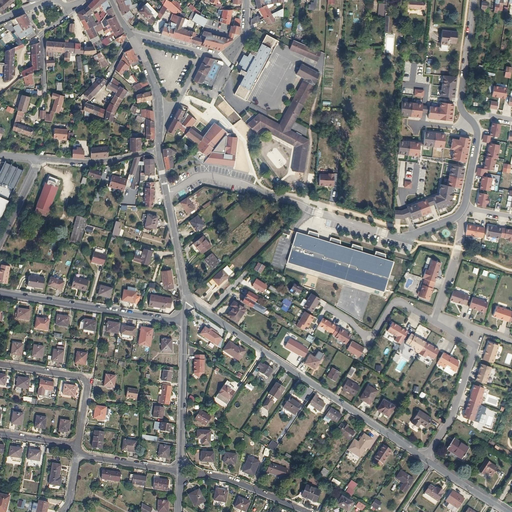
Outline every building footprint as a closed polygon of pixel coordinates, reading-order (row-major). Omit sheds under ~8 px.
[(2,0),(0,2),(0,3),(5,9),(14,0),(2,0)] [(105,11),(110,8),(106,0),(105,0),(93,0),(87,6),(92,11),(98,7),(100,5),(104,12),(101,14),(99,16),(101,17),(100,18),(101,20),(106,13),(105,11)] [(115,0),(117,3),(122,16),(129,10),(135,9),(137,6),(136,3),(131,5),(129,6),(128,5),(131,4),(129,0),(125,0),(124,0),(115,0)] [(162,5),(166,9),(172,13),(176,14),(178,10),(173,5),(170,3),(165,0),(162,5)] [(173,5),(178,10),(180,12),(182,10),(179,7),(180,6),(174,0),(170,3),(173,5)] [(265,5),(267,5),(266,2),(263,2),(262,0),(254,0),(257,9),(258,9),(265,5)] [(424,1),(407,0),(406,9),(424,10),(424,1)] [(150,25),(155,17),(157,14),(146,3),(137,12),(145,21),(146,21),(150,25)] [(258,9),(263,19),(271,15),(269,11),(273,9),(271,4),(267,5),(265,5),(258,9)] [(166,9),(162,5),(157,14),(155,17),(160,19),(166,9)] [(92,27),(92,28),(96,26),(94,24),(89,14),(92,11),(87,6),(83,11),(83,10),(76,14),(80,22),(87,18),(92,27)] [(116,39),(123,34),(121,30),(114,17),(114,16),(110,8),(105,11),(106,13),(101,20),(101,21),(100,22),(101,23),(99,24),(97,25),(96,26),(92,28),(95,33),(102,29),(105,34),(108,32),(110,35),(113,34),(116,39)] [(129,10),(122,16),(124,19),(126,21),(133,16),(129,10)] [(229,25),(232,10),(218,10),(217,15),(221,15),(220,19),(222,19),(221,23),(229,25)] [(100,22),(101,21),(96,11),(93,13),(97,22),(99,24),(101,23),(100,22)] [(189,19),(203,27),(207,20),(199,16),(197,15),(196,14),(195,14),(193,12),(189,19)] [(174,27),(182,29),(183,27),(186,28),(188,21),(184,19),(183,19),(184,15),(180,13),(174,27)] [(27,40),(36,35),(32,27),(24,14),(14,19),(17,24),(13,27),(20,39),(25,36),(27,40)] [(164,23),(160,35),(171,38),(174,27),(178,17),(173,15),(170,23),(170,25),(164,23)] [(271,15),(263,19),(267,26),(274,22),(271,15)] [(257,16),(250,20),(250,26),(260,21),(257,16)] [(80,22),(85,31),(92,27),(87,18),(80,22)] [(229,32),(233,33),(238,34),(240,26),(233,25),(232,26),(230,25),(229,32)] [(94,48),(98,46),(102,43),(100,42),(97,36),(96,36),(95,33),(92,28),(92,27),(85,31),(91,42),(93,45),(94,48)] [(182,29),(174,27),(171,38),(181,40),(192,44),(194,37),(195,33),(182,29)] [(451,42),(450,43),(455,44),(457,32),(441,30),(440,45),(441,45),(440,48),(442,50),(446,50),(447,49),(447,45),(448,45),(448,43),(448,42),(451,42)] [(203,40),(200,46),(208,48),(220,51),(232,40),(227,39),(210,35),(210,34),(202,32),(201,35),(204,37),(203,40)] [(112,41),(116,39),(113,34),(110,35),(105,38),(109,44),(112,41)] [(123,34),(116,39),(112,41),(116,44),(115,46),(119,48),(125,36),(123,34)] [(242,66),(240,70),(238,73),(243,76),(234,94),(246,101),(277,41),(266,35),(256,53),(250,50),(249,54),(247,57),(243,55),(238,64),(242,66)] [(194,37),(192,44),(200,46),(203,40),(199,39),(194,37)] [(24,41),(25,40),(26,40),(25,38),(20,41),(18,38),(15,40),(18,46),(21,44),(24,43),(24,41)] [(102,43),(104,47),(109,44),(105,38),(100,42),(102,43)] [(317,62),(321,52),(311,48),(305,45),(294,41),(293,40),(289,50),(317,62)] [(52,58),(53,58),(53,52),(53,45),(54,42),(46,42),(45,49),(45,52),(45,56),(51,56),(52,58)] [(63,53),(64,43),(54,42),(53,45),(53,52),(55,52),(55,54),(59,55),(59,53),(63,53)] [(21,76),(22,78),(26,75),(31,74),(33,73),(32,71),(40,70),(40,57),(39,43),(30,46),(31,47),(32,67),(20,72),(20,74),(19,75),(20,76),(21,76)] [(21,44),(18,46),(12,49),(6,51),(5,51),(4,64),(4,66),(3,82),(8,82),(12,79),(12,76),(12,75),(14,75),(14,70),(13,70),(13,63),(14,52),(18,50),(23,48),(21,44)] [(64,53),(63,62),(69,62),(69,60),(75,60),(74,56),(75,54),(78,54),(79,47),(80,44),(69,44),(68,53),(64,53)] [(123,53),(130,65),(130,64),(131,67),(138,63),(131,49),(123,53)] [(106,61),(100,52),(95,55),(97,59),(101,70),(108,65),(106,61)] [(124,64),(128,67),(130,65),(122,55),(120,60),(124,64)] [(209,67),(213,60),(205,57),(201,64),(201,63),(197,71),(192,81),(201,84),(205,75),(206,76),(210,68),(209,67)] [(120,60),(115,71),(120,76),(122,73),(125,70),(126,71),(128,68),(128,67),(124,64),(120,60)] [(52,72),(54,72),(53,61),(51,61),(45,61),(46,67),(52,67),(52,72)] [(300,137),(295,134),(289,131),(319,74),(301,64),(296,74),(304,79),(279,125),(258,114),(247,125),(255,133),(260,128),(295,147),(292,171),(303,173),(308,141),(300,137)] [(26,75),(22,78),(25,87),(27,86),(28,87),(29,88),(32,87),(33,86),(33,85),(31,74),(26,75)] [(94,82),(100,88),(103,85),(105,84),(106,81),(102,79),(103,77),(101,76),(98,79),(94,82)] [(451,98),(454,98),(456,81),(456,77),(442,76),(440,96),(448,97),(451,98)] [(91,85),(98,91),(100,88),(94,82),(98,79),(97,78),(97,77),(94,78),(91,79),(90,79),(91,85)] [(118,88),(119,87),(120,85),(111,78),(109,82),(118,88)] [(111,95),(113,96),(118,88),(109,82),(105,88),(113,92),(111,95)] [(86,98),(88,101),(98,91),(91,85),(85,91),(81,96),(85,99),(86,98)] [(506,88),(493,86),(491,96),(505,99),(506,88)] [(109,103),(117,107),(123,97),(124,95),(126,96),(128,92),(119,87),(118,88),(113,96),(109,103)] [(135,95),(136,101),(136,103),(140,103),(151,100),(150,91),(135,95)] [(49,116),(47,122),(51,122),(54,113),(60,114),(61,112),(58,111),(63,97),(57,95),(52,94),(51,96),(55,97),(51,110),(49,116)] [(17,111),(23,113),(25,113),(29,98),(21,96),(17,111)] [(422,104),(400,101),(400,115),(420,118),(421,113),(422,105),(422,104)] [(498,102),(490,101),(489,108),(497,109),(498,102)] [(92,114),(94,107),(85,104),(84,103),(83,109),(83,111),(84,111),(89,113),(92,114)] [(106,112),(104,121),(109,122),(114,123),(116,120),(112,119),(114,114),(117,107),(109,103),(105,111),(106,112)] [(451,121),(453,104),(450,104),(448,103),(440,103),(439,108),(429,106),(428,113),(428,118),(451,121)] [(429,106),(422,105),(421,113),(428,113),(429,106)] [(130,108),(128,112),(131,113),(134,115),(137,108),(132,106),(130,108)] [(173,118),(174,118),(179,123),(177,127),(185,134),(188,131),(186,129),(180,124),(184,119),(183,119),(181,117),(182,114),(183,112),(178,109),(173,118)] [(142,118),(153,122),(152,112),(145,110),(142,110),(142,118)] [(17,111),(13,124),(17,124),(14,131),(30,137),(31,135),(32,131),(33,130),(18,125),(21,117),(22,117),(23,113),(17,111)] [(143,133),(143,135),(145,135),(145,139),(153,139),(153,122),(142,118),(137,116),(135,119),(141,122),(141,121),(143,121),(145,122),(145,133),(143,133)] [(180,124),(186,129),(188,131),(190,128),(196,121),(189,116),(187,119),(184,117),(183,119),(184,119),(180,124)] [(179,123),(174,118),(167,132),(173,135),(177,127),(179,123)] [(500,124),(491,123),(490,132),(489,135),(490,136),(497,137),(500,124)] [(193,156),(203,163),(227,166),(227,163),(234,164),(236,137),(233,137),(230,137),(230,134),(226,133),(226,132),(215,124),(213,127),(211,125),(202,138),(197,145),(194,148),(198,151),(193,156)] [(188,131),(185,134),(184,135),(197,145),(202,138),(190,128),(188,131)] [(53,138),(58,139),(61,139),(61,140),(66,141),(67,130),(53,129),(53,138)] [(444,134),(424,132),(423,143),(422,146),(443,148),(444,134)] [(458,140),(452,139),(450,149),(453,150),(451,160),(465,162),(467,152),(469,139),(459,137),(458,140)] [(129,138),(129,153),(140,151),(140,139),(129,138)] [(419,143),(398,140),(397,154),(401,154),(407,155),(417,156),(419,145),(419,143)] [(499,145),(488,143),(486,156),(495,158),(496,158),(499,145)] [(90,149),(90,159),(108,157),(108,147),(90,149)] [(72,150),(72,158),(83,159),(83,151),(81,151),(81,148),(77,148),(76,149),(76,151),(72,150)] [(171,155),(162,156),(165,170),(171,168),(173,166),(171,155)] [(485,156),(483,169),(484,169),(493,171),(495,158),(486,156),(485,156)] [(139,157),(133,159),(128,175),(133,176),(134,175),(137,165),(138,162),(139,157)] [(412,168),(407,169),(407,162),(400,162),(400,169),(406,169),(407,175),(412,175),(412,168)] [(22,171),(4,163),(0,171),(0,185),(11,190),(12,188),(13,189),(22,171)] [(144,175),(147,175),(153,175),(153,165),(144,165),(144,173),(144,175)] [(438,195),(427,199),(430,206),(434,204),(436,210),(450,205),(453,187),(460,188),(462,178),(464,168),(450,166),(446,186),(440,185),(438,195)] [(94,168),(93,168),(92,171),(88,169),(87,175),(100,179),(101,173),(98,172),(99,169),(94,168)] [(319,174),(318,186),(324,186),(324,185),(327,185),(327,186),(332,186),(333,174),(328,174),(327,175),(319,174)] [(134,186),(135,186),(135,184),(134,184),(134,182),(135,182),(136,178),(133,176),(128,175),(119,206),(126,206),(127,200),(124,200),(127,189),(128,190),(129,186),(133,187),(134,186)] [(123,191),(126,180),(111,176),(108,187),(123,191)] [(482,177),(481,176),(479,189),(489,191),(491,178),(482,177)] [(46,184),(56,187),(58,181),(49,177),(46,184)] [(56,187),(46,184),(45,183),(34,212),(45,216),(57,188),(56,187)] [(153,183),(145,183),(145,188),(144,188),(144,201),(145,201),(145,207),(149,208),(153,208),(153,202),(154,202),(154,189),(153,189),(153,183)] [(0,216),(7,202),(6,201),(11,190),(0,185),(0,216)] [(487,195),(478,193),(476,206),(484,207),(485,203),(487,203),(488,199),(486,198),(487,195)] [(194,209),(186,198),(179,203),(187,214),(194,209)] [(425,199),(406,207),(406,208),(409,216),(411,220),(430,212),(428,206),(425,199)] [(400,211),(398,210),(402,219),(409,216),(406,208),(400,211)] [(398,210),(394,210),(393,218),(402,219),(398,210)] [(86,217),(79,215),(79,217),(76,216),(70,240),(70,241),(75,242),(76,241),(80,242),(86,217)] [(157,217),(147,215),(144,229),(150,230),(150,228),(154,228),(157,217)] [(197,216),(189,222),(190,224),(189,225),(191,227),(192,226),(196,232),(199,229),(200,230),(202,228),(201,227),(204,226),(201,222),(202,221),(200,218),(199,219),(197,216)] [(115,221),(112,235),(118,237),(120,230),(117,229),(119,223),(115,221)] [(483,228),(466,225),(464,235),(482,238),(483,228)] [(499,237),(501,228),(487,225),(485,235),(499,237)] [(511,230),(501,228),(499,237),(507,239),(506,241),(511,241),(511,240),(511,239),(511,230)] [(306,235),(295,232),(286,262),(383,292),(393,262),(385,259),(385,254),(375,251),(373,256),(361,252),(361,247),(352,244),(350,249),(340,246),(340,240),(330,237),(328,242),(318,239),(318,234),(308,231),(306,235)] [(193,244),(201,254),(210,246),(202,236),(193,244)] [(151,252),(145,250),(143,250),(141,257),(138,257),(139,251),(136,250),(133,260),(148,265),(151,252)] [(90,262),(102,265),(105,255),(93,251),(90,262)] [(219,263),(211,254),(204,260),(211,269),(219,263)] [(424,279),(434,282),(440,264),(431,260),(427,270),(425,270),(422,278),(424,279)] [(259,273),(264,266),(258,263),(254,269),(259,273)] [(0,283),(6,284),(9,267),(1,265),(0,268),(0,283)] [(232,272),(226,266),(212,279),(218,285),(232,272)] [(173,288),(172,280),(170,280),(170,277),(171,277),(170,271),(161,272),(163,286),(165,286),(165,289),(173,288)] [(285,279),(277,273),(275,276),(284,281),(285,279)] [(44,278),(29,276),(27,286),(42,289),(44,278)] [(87,281),(73,277),(71,287),(84,291),(87,281)] [(50,278),(48,285),(61,290),(63,282),(50,278)] [(266,286),(256,279),(251,286),(261,293),(266,286)] [(427,300),(434,282),(424,279),(420,291),(419,291),(418,292),(417,294),(418,297),(427,300)] [(293,284),(290,289),(292,290),(290,292),(297,296),(301,289),(293,284)] [(111,289),(98,285),(97,288),(99,289),(98,295),(109,298),(111,289)] [(292,299),(269,286),(268,288),(279,295),(280,294),(285,296),(284,298),(290,302),(292,299)] [(135,292),(123,290),(121,300),(134,303),(135,292)] [(468,296),(452,291),(449,301),(461,305),(462,304),(465,306),(468,296)] [(248,292),(245,297),(254,302),(257,297),(248,292)] [(319,299),(310,293),(302,307),(311,312),(319,299)] [(148,306),(153,306),(154,305),(160,306),(159,307),(164,308),(165,307),(170,307),(171,299),(150,295),(148,306)] [(254,302),(245,297),(242,302),(251,307),(254,302)] [(487,303),(472,298),(468,308),(484,313),(487,303)] [(237,322),(245,310),(233,302),(231,306),(233,307),(227,316),(237,322)] [(262,314),(265,308),(254,302),(251,307),(262,314)] [(511,312),(496,307),(492,316),(507,322),(507,321),(510,313),(511,312)] [(18,309),(18,313),(17,319),(28,321),(29,311),(18,309)] [(314,317),(304,312),(296,326),(303,331),(306,327),(308,328),(314,317)] [(67,327),(68,317),(57,316),(55,325),(67,327)] [(47,331),(49,320),(36,318),(34,329),(47,331)] [(329,333),(334,325),(322,318),(318,326),(329,333)] [(96,322),(84,320),(83,323),(80,323),(79,329),(82,330),(89,331),(88,334),(94,335),(96,322)] [(117,334),(119,324),(107,322),(107,324),(106,324),(105,326),(107,326),(106,332),(117,334)] [(406,332),(391,323),(386,331),(396,337),(393,341),(399,344),(406,332)] [(134,337),(135,329),(121,327),(120,335),(121,335),(127,336),(134,337)] [(334,338),(345,344),(350,335),(336,327),(331,335),(335,337),(334,338)] [(150,345),(152,330),(140,328),(138,343),(150,345)] [(220,349),(222,340),(204,328),(199,335),(220,349)] [(305,339),(312,343),(315,337),(309,334),(305,339)] [(418,353),(424,342),(410,334),(404,343),(413,348),(414,351),(418,353)] [(171,352),(171,340),(161,340),(161,352),(171,352)] [(286,347),(302,357),(306,350),(290,340),(286,347)] [(351,341),(346,350),(358,357),(363,348),(351,341)] [(245,352),(241,349),(240,350),(238,349),(232,344),(229,342),(223,351),(239,361),(245,352)] [(424,342),(418,353),(417,354),(424,357),(425,355),(433,359),(438,350),(424,342)] [(487,342),(482,360),(492,363),(497,345),(487,342)] [(21,357),(22,345),(12,343),(11,355),(21,357)] [(41,359),(43,347),(33,346),(31,357),(41,359)] [(61,363),(64,348),(57,347),(56,350),(53,350),(51,362),(61,363)] [(84,366),(87,352),(77,351),(75,364),(84,366)] [(323,355),(318,352),(314,358),(313,357),(309,355),(304,364),(315,370),(323,355)] [(401,356),(396,353),(392,359),(397,362),(401,356)] [(441,353),(435,363),(444,368),(445,366),(448,368),(454,372),(457,361),(441,353)] [(195,374),(199,378),(202,375),(203,374),(203,357),(194,357),(194,361),(193,361),(193,375),(195,374)] [(262,366),(259,363),(257,367),(260,369),(258,372),(267,378),(272,370),(263,364),(262,366)] [(490,367),(480,364),(477,372),(475,378),(474,380),(485,383),(490,367)] [(170,383),(172,368),(166,367),(166,370),(164,369),(164,371),(163,371),(161,382),(170,383)] [(351,367),(347,375),(350,377),(355,369),(351,367)] [(333,369),(332,369),(327,377),(334,381),(339,373),(337,372),(333,369)] [(9,385),(10,377),(0,375),(0,385),(4,386),(5,385),(9,385)] [(113,388),(115,377),(105,375),(103,387),(113,388)] [(27,390),(29,379),(18,378),(17,380),(16,379),(15,382),(17,382),(16,388),(27,390)] [(50,398),(53,383),(39,381),(37,396),(38,396),(38,398),(41,398),(42,397),(50,398)] [(226,381),(223,386),(234,393),(235,391),(229,386),(230,384),(226,381)] [(250,381),(246,387),(251,391),(255,385),(250,381)] [(359,388),(347,381),(342,389),(354,396),(359,388)] [(276,400),(283,389),(275,384),(268,395),(271,397),(269,399),(267,397),(263,403),(264,403),(263,405),(264,408),(266,409),(269,409),(270,407),(271,407),(274,402),(271,400),(273,398),(276,400)] [(74,397),(75,387),(64,385),(62,395),(74,397)] [(168,405),(171,387),(162,386),(160,397),(159,397),(158,404),(168,405)] [(234,393),(223,386),(215,398),(226,405),(234,393)] [(377,391),(367,386),(359,399),(369,405),(377,391)] [(469,399),(468,401),(478,405),(479,405),(482,397),(481,397),(483,389),(473,386),(469,397),(469,399)] [(138,390),(127,389),(126,398),(136,399),(138,390)] [(319,412),(324,405),(316,399),(318,396),(315,395),(306,408),(311,412),(314,408),(319,412)] [(294,415),(301,405),(290,397),(283,408),(294,415)] [(381,411),(388,416),(394,407),(383,400),(377,410),(381,413),(381,411)] [(466,406),(462,417),(472,421),(478,405),(468,401),(467,403),(466,406)] [(104,421),(106,408),(95,406),(93,419),(104,421)] [(163,408),(154,407),(153,418),(162,419),(163,408)] [(336,423),(341,416),(329,408),(324,415),(325,416),(330,419),(336,423)] [(205,426),(210,418),(200,411),(195,419),(205,426)] [(431,419),(419,411),(411,423),(417,428),(419,424),(426,428),(431,419)] [(21,426),(23,414),(13,413),(11,424),(21,426)] [(44,430),(46,418),(36,416),(34,428),(44,430)] [(68,433),(70,422),(60,420),(58,432),(68,433)] [(168,433),(170,425),(161,423),(157,422),(156,423),(154,422),(152,430),(159,431),(159,432),(168,433)] [(341,423),(336,431),(349,440),(354,433),(347,428),(348,426),(345,424),(344,426),(341,423)] [(209,445),(210,431),(197,431),(196,439),(202,439),(201,444),(209,445)] [(101,449),(103,433),(94,432),(91,448),(101,449)] [(274,443),(277,445),(284,435),(281,433),(274,443)] [(366,448),(372,440),(364,434),(358,443),(357,442),(354,446),(359,449),(362,445),(366,448)] [(134,453),(136,442),(123,440),(122,451),(134,453)] [(468,449),(457,441),(456,442),(453,440),(446,450),(450,452),(451,451),(462,458),(468,449)] [(267,448),(270,450),(274,452),(278,445),(277,445),(274,443),(271,441),(267,448)] [(168,459),(169,447),(159,446),(158,457),(168,459)] [(383,465),(391,451),(383,446),(380,450),(381,450),(378,454),(377,454),(374,459),(375,459),(372,463),(379,468),(381,464),(383,465)] [(20,459),(21,449),(10,447),(8,457),(20,459)] [(39,461),(40,452),(29,450),(27,460),(39,461)] [(451,451),(450,452),(461,460),(462,458),(451,451)] [(213,462),(213,453),(201,452),(200,462),(213,462)] [(235,465),(236,455),(225,453),(223,463),(235,465)] [(283,458),(291,462),(293,459),(286,454),(283,458)] [(253,477),(259,462),(248,458),(242,472),(253,477)] [(497,469),(485,461),(478,472),(483,475),(485,472),(492,476),(497,469)] [(59,490),(61,478),(59,478),(61,465),(52,464),(48,488),(59,490)] [(283,478),(286,469),(269,464),(266,473),(283,478)] [(322,481),(325,483),(327,481),(324,479),(328,472),(323,469),(317,477),(323,480),(322,481)] [(120,473),(102,471),(101,480),(119,482),(120,473)] [(404,493),(413,480),(400,471),(396,479),(403,484),(404,482),(405,483),(400,490),(404,493)] [(144,486),(146,478),(130,475),(129,480),(132,481),(131,484),(144,486)] [(167,491),(168,481),(154,479),(153,489),(167,491)] [(353,490),(357,485),(351,481),(347,486),(353,490)] [(314,505),(319,492),(305,486),(300,499),(314,505)] [(435,505),(444,493),(436,487),(435,489),(430,486),(422,497),(435,505)] [(225,503),(228,492),(216,489),(213,501),(225,503)] [(458,509),(464,499),(452,491),(446,501),(458,509)] [(194,494),(193,493),(189,495),(194,506),(203,501),(198,492),(194,494)] [(0,511),(5,511),(9,497),(0,494),(0,511)] [(348,511),(353,504),(341,497),(337,505),(348,511)] [(244,511),(245,511),(249,502),(238,498),(234,508),(244,511)] [(375,499),(371,506),(377,510),(381,503),(375,499)] [(359,500),(355,506),(362,511),(366,506),(359,500)] [(167,511),(168,501),(158,501),(157,511),(167,511)] [(46,511),(48,504),(38,502),(38,505),(37,510),(36,511),(46,511)]
